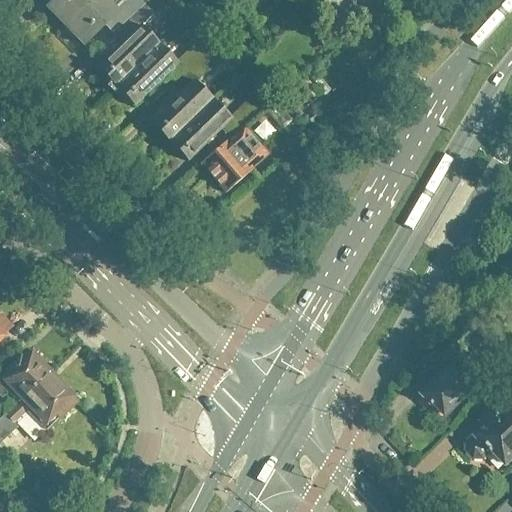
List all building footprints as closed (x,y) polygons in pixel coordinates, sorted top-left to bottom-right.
[(55,0),(47,8),(65,27),(92,0),(55,0)] [(120,27),(126,21),(116,11),(105,0),(92,0),(65,27),(83,45),(104,25),(112,34),(120,26),(120,27)] [(131,17),(149,0),(127,0),(116,11),(126,21),(131,17)] [(149,0),(131,17),(140,26),(141,28),(169,1),(168,0),(149,0)] [(296,0),(295,0),(290,6),(299,14),(305,8),(296,0)] [(141,28),(140,26),(97,68),(114,87),(115,88),(159,45),(141,28)] [(190,70),(214,46),(203,35),(179,59),(190,70)] [(134,107),(177,65),(159,45),(115,88),(134,107)] [(199,79),(223,56),(214,46),(190,70),(199,79)] [(169,143),(212,101),(194,82),(150,124),(169,143)] [(244,126),(269,102),(258,91),(234,115),(244,126)] [(187,162),(231,120),(212,101),(169,143),(187,161),(186,161),(187,162)] [(252,169),(246,163),(258,153),(244,137),(233,147),(227,141),(200,164),(225,193),(252,169)] [(473,350),(498,326),(491,318),(493,316),(491,314),(489,316),(487,314),(462,338),(473,350)] [(0,339),(11,329),(0,317),(0,339)] [(16,402),(46,371),(27,351),(0,376),(0,394),(4,391),(16,402)] [(468,397),(479,387),(465,372),(469,369),(458,358),(430,384),(431,385),(422,394),(432,406),(435,403),(446,415),(452,409),(467,395),(468,397)] [(0,442),(14,428),(15,429),(16,428),(13,425),(26,413),(44,432),(67,409),(75,401),(46,371),(16,402),(9,409),(0,418),(0,442)] [(511,392),(494,409),(479,424),(483,428),(468,443),(468,452),(474,459),(483,459),(492,450),(507,466),(511,460),(511,392)] [(21,453),(10,461),(21,475),(32,467),(21,453)]
